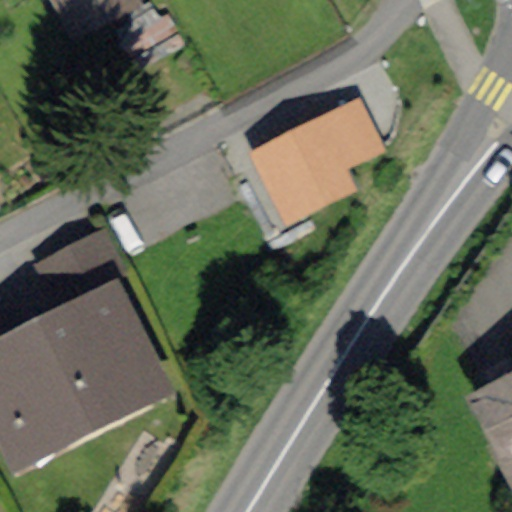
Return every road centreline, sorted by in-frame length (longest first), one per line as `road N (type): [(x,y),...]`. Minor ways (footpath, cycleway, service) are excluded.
road 1 (secondary): [(252,511),(399,272),(511,109)]
road 2 (residential): [(407,0),(363,55),(0,241)]
